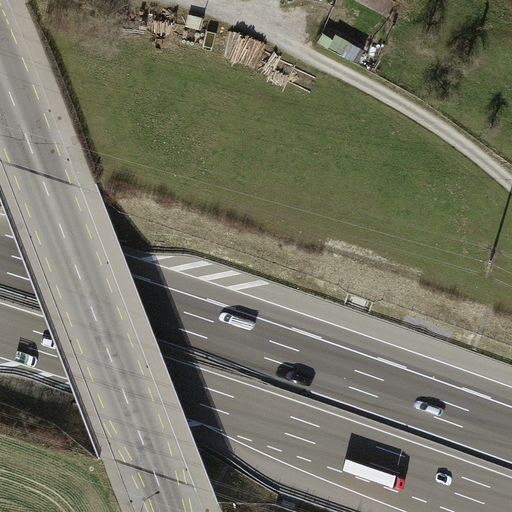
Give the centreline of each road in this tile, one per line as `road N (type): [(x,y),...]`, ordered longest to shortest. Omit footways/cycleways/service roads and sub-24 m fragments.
road 1 (motorway): [(0,330),(511,505)]
road 2 (motorway): [(511,434),(0,260)]
road 3 (tertiary): [(0,66),(155,473)]
road 4 (track): [(183,0),(234,16),(374,88),(511,184)]
